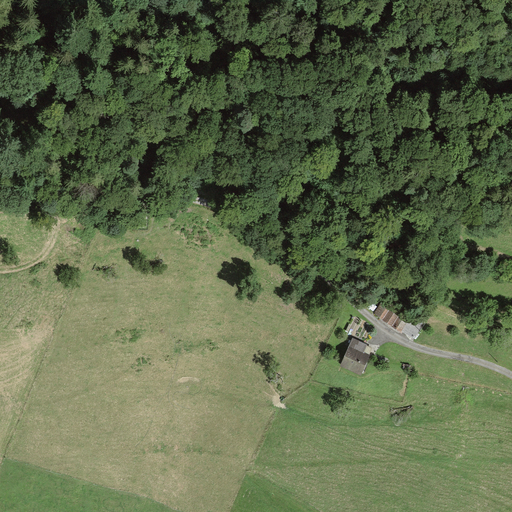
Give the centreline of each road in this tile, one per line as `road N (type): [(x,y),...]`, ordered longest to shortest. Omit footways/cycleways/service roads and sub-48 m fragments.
road 1 (track): [(0,84),(103,149),(190,178),(214,205),(259,213),(428,298),(511,326)]
road 2 (residential): [(149,195),(214,205),(316,270),(392,337),(511,375)]
road 3 (track): [(511,243),(452,264),(346,257)]
road 4 (track): [(0,198),(149,195)]
